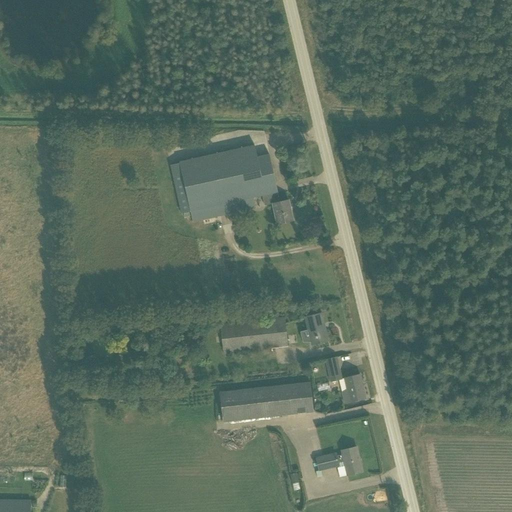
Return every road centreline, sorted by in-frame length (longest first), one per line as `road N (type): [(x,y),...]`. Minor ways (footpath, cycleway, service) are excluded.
road 1 (tertiary): [(412,511),(288,0)]
road 2 (track): [(493,0),(487,58),(460,107),(315,107)]
